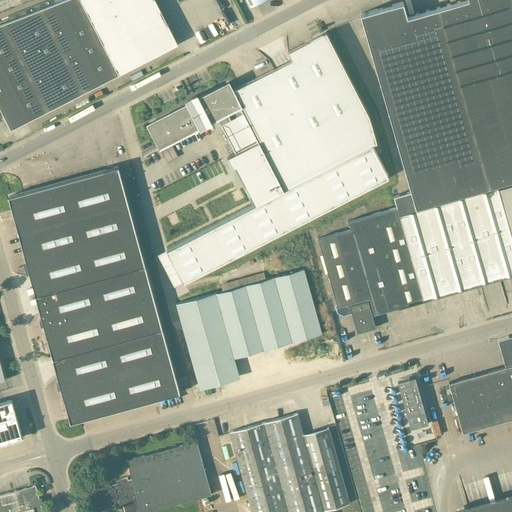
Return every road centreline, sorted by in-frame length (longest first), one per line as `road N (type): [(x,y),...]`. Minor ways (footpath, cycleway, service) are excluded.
road 1 (unclassified): [(52,453),(511,325)]
road 2 (unclassified): [(0,162),(315,0)]
road 3 (unclassified): [(52,453),(0,261)]
road 4 (unclassified): [(511,440),(452,456),(438,499),(442,511)]
